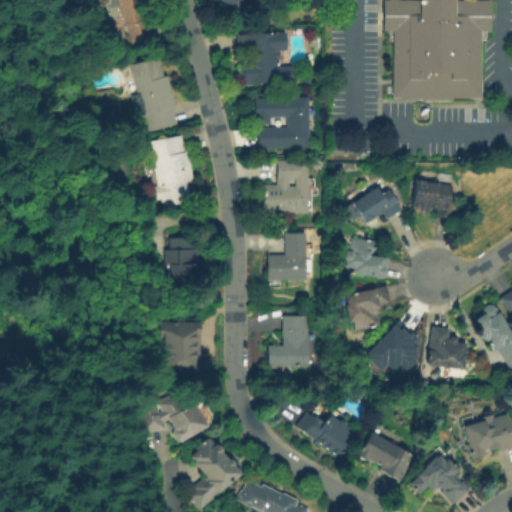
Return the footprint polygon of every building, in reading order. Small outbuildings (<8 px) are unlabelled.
[(117,0),(141,0),(145,10),(141,11),(144,21),(147,20),(152,36),(132,42),(124,16),(122,17),(117,0)] [(250,0),(252,4),(225,12),(221,0),(250,0)] [(488,0),(488,33),(477,33),(477,95),(395,95),(395,33),(381,32),(381,0),(488,0)] [(235,34),(276,33),(277,48),(278,48),(278,61),(277,61),(278,66),(291,66),(292,82),(251,84),(251,85),(239,85),(238,62),(247,62),(246,52),(236,53),(235,34)] [(129,65),(158,57),(163,76),(167,75),(175,106),(172,107),(177,124),(148,132),(144,115),(145,115),(140,94),(137,95),(129,65)] [(253,98),(307,97),(308,148),(257,149),(257,127),(285,127),(285,117),(269,117),(269,124),(254,124),(253,98)] [(151,141),(181,136),(184,152),(187,151),(193,182),(187,183),(191,202),(181,203),(182,205),(165,208),(161,188),(159,189),(153,159),(155,159),(151,141)] [(347,156),(331,156),(331,146),(347,146),(347,156)] [(306,160),(306,213),(262,213),(262,184),(275,184),(275,160),(306,160)] [(453,219),(435,217),(436,208),(430,208),(430,212),(420,211),(420,207),(412,206),(412,205),(411,205),(414,179),(424,180),(424,182),(451,185),(449,201),(455,201),(453,219)] [(386,219),(381,211),(365,223),(351,203),(376,187),(381,194),(387,190),(400,209),(386,219)] [(283,233),(304,233),(304,280),(266,280),(266,254),(283,254),(283,233)] [(346,251),(347,245),(350,245),(351,237),(373,240),(371,256),(387,258),(384,278),(343,272),(345,259),(343,257),(344,253),(346,251)] [(171,238),(192,238),(192,248),(197,248),(197,277),(176,277),(176,283),(152,283),(152,264),(168,264),(167,250),(171,250),(171,238)] [(354,330),(352,321),(349,322),(345,305),(347,305),(344,294),(386,285),(391,308),(384,309),(384,305),(378,306),(380,313),(377,314),(379,325),(354,330)] [(511,311),(509,314),(499,299),(511,290),(511,287),(511,286),(511,311)] [(511,369),(510,371),(496,350),(493,352),(489,346),(491,344),(487,339),(485,341),(484,340),(482,340),(477,333),(479,332),(477,330),(478,329),(478,328),(479,327),(474,319),(481,314),(482,307),(487,304),(492,305),(511,335),(511,369)] [(281,316),(307,315),(307,367),(266,367),(266,345),(281,345),(281,316)] [(200,338),(200,376),(168,376),(169,338),(163,338),(163,325),(200,326),(200,338)] [(379,370),(364,355),(393,325),(399,330),(401,328),(411,338),(410,339),(414,343),(411,345),(417,351),(414,354),(416,356),(413,360),(414,361),(405,370),(399,364),(393,371),(385,364),(379,370)] [(466,343),(462,369),(425,365),(430,326),(448,328),(447,338),(449,338),(449,336),(457,337),(456,341),(466,343)] [(159,402),(173,393),(176,397),(179,395),(186,405),(190,402),(206,426),(181,442),(177,441),(172,434),(173,430),(170,426),(172,424),(169,419),(166,421),(167,429),(147,433),(142,403),(159,400),(159,402)] [(306,411),(321,422),(325,417),(326,418),(328,415),(336,420),(340,420),(344,423),(344,426),(347,428),(345,431),(352,436),(336,458),(313,442),(314,440),(295,426),(306,411)] [(511,440),(511,447),(498,452),(497,449),(488,451),(489,454),(471,459),(462,426),(482,420),(481,417),(491,414),(492,417),(504,413),(511,440)] [(369,432),(413,456),(399,481),(392,477),(392,478),(384,474),(385,472),(379,468),(380,466),(368,459),(367,460),(365,459),(364,460),(357,457),(358,455),(357,454),(369,432)] [(208,438),(211,441),(210,442),(213,445),(217,445),(220,448),(220,452),(226,459),(229,459),(232,462),(232,465),(239,473),(212,497),(213,498),(200,509),(187,495),(192,489),(191,488),(204,475),(193,463),(194,461),(190,457),(197,450),(194,448),(205,438),(206,439),(208,438)] [(438,454),(443,460),(446,458),(457,470),(453,473),(457,478),(460,481),(461,480),(468,487),(466,489),(467,490),(451,504),(439,490),(440,489),(437,486),(431,491),(427,486),(419,494),(409,483),(416,477),(414,475),(423,467),(422,465),(433,456),(434,457),(438,454)] [(247,480),(261,486),(262,484),(282,494),(282,492),(297,500),(296,503),(307,509),(305,511),(266,511),(264,511),(263,511),(247,511),(249,507),(236,500),(241,490),(242,490),(247,480)]
